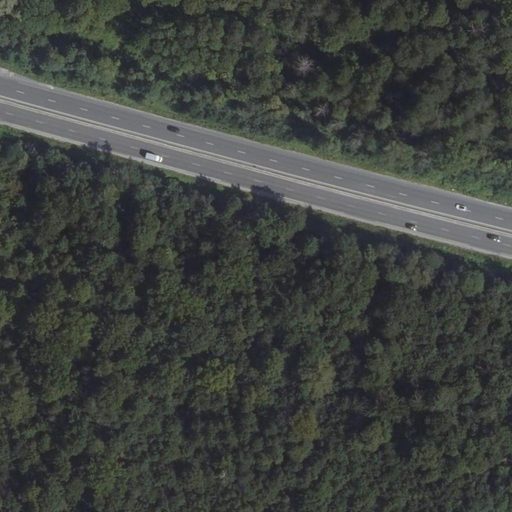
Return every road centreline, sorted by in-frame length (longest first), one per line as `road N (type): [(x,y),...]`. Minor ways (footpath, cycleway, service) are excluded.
road 1 (trunk): [(0,112),(511,247)]
road 2 (trunk): [(511,222),(0,87)]
